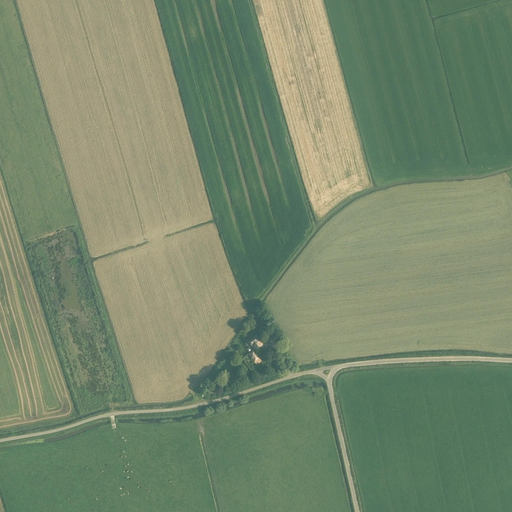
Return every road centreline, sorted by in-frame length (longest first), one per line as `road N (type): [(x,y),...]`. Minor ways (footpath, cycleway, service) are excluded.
road 1 (unclassified): [(0,441),(328,372)]
road 2 (unclassified): [(328,372),(511,366)]
road 3 (unclassified): [(358,511),(328,372)]
